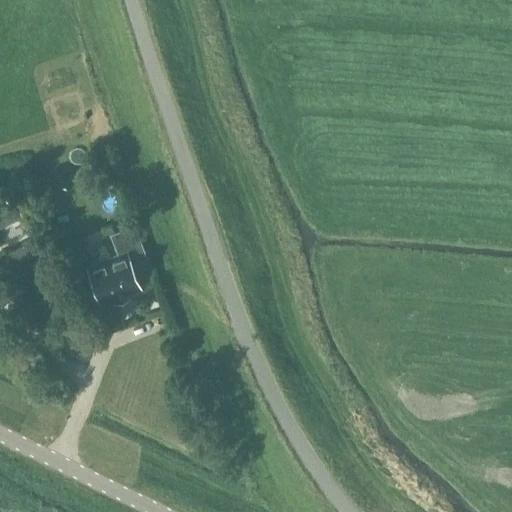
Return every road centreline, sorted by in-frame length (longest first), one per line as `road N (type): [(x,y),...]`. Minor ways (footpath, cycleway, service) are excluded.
road 1 (unclassified): [(345,511),(257,370),(132,0)]
road 2 (unclassified): [(155,511),(0,435)]
